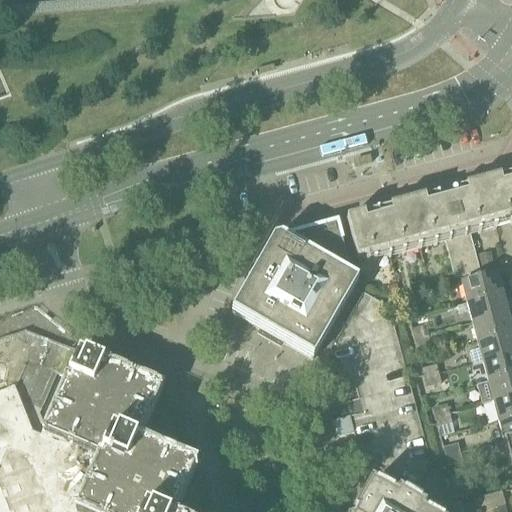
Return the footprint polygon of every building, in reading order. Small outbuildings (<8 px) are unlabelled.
[(271,69),(255,73),(257,79),(273,75),(271,69)] [(511,177),(511,178),(345,224),(355,263),(442,240),(453,281),(478,275),(467,233),(493,226),(511,220),(511,177)] [(272,242),(249,283),(230,316),(312,363),(357,284),(350,279),(349,280),(346,278),(349,275),(347,270),(344,259),(345,259),(344,256),(340,245),(342,245),(337,225),(272,242)] [(460,286),(466,306),(501,297),(495,277),(460,286)] [(506,317),(501,297),(466,306),(471,326),(506,317)] [(402,301),(404,311),(418,307),(415,298),(402,301)] [(471,326),(476,346),(511,336),(506,317),(471,326)] [(411,333),(413,341),(426,338),(424,330),(411,333)] [(511,357),(511,338),(511,336),(476,346),(482,365),(511,357)] [(426,338),(413,341),(415,351),(428,347),(426,338)] [(0,511),(177,511),(195,471),(143,449),(146,444),(140,441),(163,389),(105,365),(105,367),(77,355),(66,382),(64,381),(39,438),(32,434),(13,388),(7,390),(5,384),(0,385),(0,511)] [(511,357),(482,365),(487,385),(511,378),(511,357)] [(423,377),(424,381),(437,377),(435,369),(421,373),(423,377)] [(439,386),(437,377),(424,381),(426,390),(439,386)] [(511,399),(511,378),(487,385),(492,405),(511,399)] [(511,399),(492,405),(498,424),(511,420),(511,399)] [(445,408),(432,412),(435,420),(448,417),(445,408)] [(448,417),(435,420),(437,429),(450,426),(448,417)] [(511,441),(511,420),(498,424),(503,444),(511,441)] [(511,441),(503,444),(508,464),(511,462),(511,441)] [(445,460),(459,456),(456,447),(443,451),(445,460)] [(459,456),(445,460),(448,469),(461,465),(459,456)] [(376,490),(370,487),(368,490),(355,511),(423,511),(419,509),(419,507),(405,498),(404,500),(397,497),(395,501),(391,499),(392,497),(377,488),(376,490)] [(456,500),(469,496),(467,487),(454,491),(456,500)] [(501,494),(492,497),(496,511),(504,508),(501,494)] [(490,511),(496,511),(492,497),(483,499),(486,511),(490,511)]
